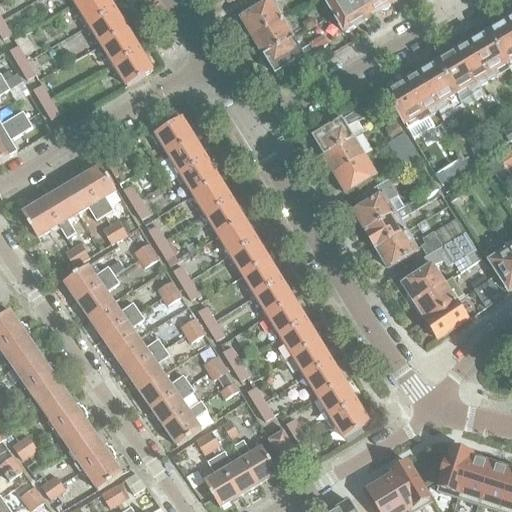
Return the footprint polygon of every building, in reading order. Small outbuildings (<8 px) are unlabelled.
[(108,0),(84,0),(76,5),(88,25),(114,9),(108,0)] [(254,14),(272,3),(276,1),(275,0),(257,0),(249,5),(254,14)] [(353,0),(352,1),(351,0),(324,0),(334,17),(337,21),(345,35),(373,18),(363,0),(361,0),(358,2),(357,0),(353,0)] [(351,0),(352,1),(353,0),(357,0),(358,2),(361,0),(363,0),(373,18),(394,5),(390,0),(351,0)] [(272,3),(254,14),(242,21),(246,28),(244,29),(251,41),(254,40),(283,22),(272,3)] [(126,29),(114,9),(88,25),(101,45),(126,29)] [(334,17),(328,21),(330,25),(337,21),(334,17)] [(302,24),(307,33),(317,27),(312,19),(302,24)] [(511,21),(489,36),(509,68),(511,66),(511,21)] [(13,37),(4,22),(0,24),(0,37),(3,43),(13,37)] [(294,40),(283,22),(254,40),(265,58),(294,40)] [(140,51),(126,29),(101,45),(114,67),(140,51)] [(294,40),(265,58),(276,77),(306,59),(329,46),(324,36),(310,44),(311,45),(301,51),(294,40)] [(509,68),(489,36),(469,48),(480,65),(470,70),(482,90),(501,79),(498,74),(509,68)] [(25,39),(17,44),(19,47),(25,57),(33,52),(25,39)] [(25,57),(19,47),(10,53),(18,68),(28,62),(25,57)] [(480,65),(469,48),(439,66),(458,99),(466,111),(480,103),(484,104),(488,111),(496,106),(491,98),(488,101),(482,90),(470,70),(480,65)] [(154,73),(140,51),(114,67),(128,89),(154,73)] [(37,77),(28,62),(18,68),(27,83),(37,77)] [(439,66),(419,78),(429,95),(419,101),(430,121),(450,109),(448,105),(458,99),(439,66)] [(9,72),(1,76),(6,84),(13,79),(9,72)] [(13,79),(6,84),(11,92),(22,85),(18,77),(13,79)] [(429,95),(419,78),(387,96),(406,127),(407,126),(411,132),(430,121),(419,101),(429,95)] [(0,98),(11,92),(6,84),(0,87),(0,98)] [(51,102),(42,88),(34,93),(43,107),(51,102)] [(60,117),(51,102),(43,107),(51,122),(60,117)] [(356,139),(359,137),(364,133),(359,124),(372,116),(368,107),(313,139),(324,158),(356,139)] [(0,124),(0,138),(28,122),(23,114),(2,127),(0,124)] [(169,157),(195,141),(182,120),(156,136),(169,157)] [(33,130),(28,122),(0,138),(0,166),(18,156),(10,143),(33,130)] [(405,136),(398,123),(388,129),(395,142),(405,136)] [(511,141),(511,131),(511,129),(503,134),(509,143),(511,141)] [(421,163),(412,148),(405,136),(395,142),(386,148),(392,160),(401,175),(421,163)] [(335,176),(367,158),(356,139),(324,158),(335,176)] [(207,161),(195,141),(169,157),(181,177),(207,161)] [(479,147),(470,152),(475,162),(485,157),(479,147)] [(508,171),(511,168),(511,154),(502,161),(508,171)] [(467,156),(461,161),(467,170),(473,166),(467,156)] [(367,158),(335,176),(347,195),(378,177),(367,158)] [(125,175),(116,161),(116,160),(107,165),(116,180),(125,175)] [(207,161),(181,177),(194,196),(219,181),(207,161)] [(500,161),(490,168),(496,177),(503,187),(511,180),(511,179),(500,162),(500,161)] [(83,180),(105,218),(114,213),(106,200),(117,193),(102,169),(83,180)] [(83,180),(63,192),(79,217),(90,211),(97,223),(105,218),(83,180)] [(231,200),(219,181),(194,196),(206,216),(231,200)] [(133,187),(124,193),(133,207),(142,202),(133,187)] [(466,196),(461,188),(447,197),(452,205),(466,196)] [(366,233),(396,214),(397,214),(390,203),(399,198),(394,190),(355,214),(366,233)] [(79,217),(63,192),(43,204),(58,229),(60,228),(67,241),(76,235),(69,223),(79,217)] [(429,205),(424,197),(405,208),(410,217),(412,215),(429,205)] [(244,220),(231,200),(206,216),(218,236),(244,220)] [(151,217),(142,202),(133,207),(142,222),(151,217)] [(58,229),(43,204),(23,216),(39,241),(58,229)] [(396,214),(366,233),(377,251),(407,233),(400,222),(396,214)] [(244,220),(218,236),(231,257),(256,241),(244,220)] [(427,258),(465,234),(456,220),(425,240),(429,247),(422,250),(427,258)] [(119,223),(111,228),(120,242),(128,238),(119,223)] [(120,242),(111,228),(104,232),(112,248),(120,242)] [(158,228),(157,228),(149,233),(158,248),(167,242),(158,228)] [(502,241),(508,237),(502,228),(496,232),(502,241)] [(407,233),(377,251),(388,270),(418,252),(407,233)] [(461,275),(482,262),(483,261),(465,234),(427,258),(424,261),(429,269),(433,267),(434,268),(442,265),(446,271),(455,266),(461,275)] [(256,241),(231,257),(243,277),(269,261),(256,241)] [(176,257),(167,242),(158,248),(167,263),(176,257)] [(511,256),(508,251),(503,244),(485,256),(509,294),(511,293),(511,292),(511,256)] [(81,246),(74,251),(83,265),(90,260),(81,246)] [(140,263),(155,254),(150,246),(135,255),(140,263)] [(83,265),(74,251),(67,255),(75,269),(83,265)] [(145,271),(159,262),(155,254),(140,263),(145,271)] [(282,282),(269,261),(243,277),(256,297),(282,282)] [(121,264),(111,271),(116,278),(126,272),(121,264)] [(433,267),(429,269),(403,286),(416,305),(445,286),(434,268),(433,267)] [(111,271),(109,269),(96,278),(89,268),(65,285),(78,303),(116,278),(111,271)] [(183,268),(173,274),(182,288),(192,283),(183,268)] [(120,286),(116,278),(78,303),(90,321),(115,304),(108,294),(120,286)] [(445,286),(416,305),(427,323),(457,304),(465,298),(453,280),(445,286)] [(474,292),(483,286),(479,281),(470,286),(474,292)] [(491,281),(483,286),(474,292),(486,310),(503,300),(491,281)] [(282,282),(256,297),(269,318),(294,302),(282,282)] [(163,300),(178,291),(173,283),(158,292),(163,300)] [(201,298),(192,283),(182,288),(191,303),(201,298)] [(168,308),(182,300),(183,299),(178,291),(163,300),(168,308)] [(307,322),(294,302),(269,318),(281,338),(307,322)] [(122,314),(115,304),(90,321),(104,341),(141,315),(134,306),(122,314)] [(468,322),(468,321),(457,304),(427,323),(428,325),(428,327),(431,332),(435,333),(439,341),(468,322)] [(207,309),(198,314),(207,329),(216,324),(207,309)] [(0,349),(29,330),(26,326),(24,327),(22,324),(19,326),(10,312),(3,317),(0,319),(0,349)] [(141,315),(104,341),(115,358),(140,340),(133,330),(145,322),(141,315)] [(196,321),(195,321),(181,330),(186,338),(201,329),(196,321)] [(307,322),(281,338),(288,349),(294,359),(319,343),(307,322)] [(225,338),(216,324),(207,329),(216,344),(225,338)] [(191,347),(206,336),(201,329),(186,338),(191,347)] [(32,333),(29,330),(0,349),(14,370),(38,353),(27,337),(32,333)] [(281,338),(272,344),(278,355),(288,349),(281,338)] [(140,340),(115,358),(128,376),(165,350),(159,342),(147,350),(140,340)] [(319,343),(294,359),(307,379),(332,363),(319,343)] [(233,349),(232,350),(224,355),(232,370),(242,364),(233,349)] [(165,350),(128,376),(140,394),(166,376),(159,366),(170,358),(165,350)] [(28,391),(57,370),(55,367),(50,370),(38,353),(14,370),(28,391)] [(209,375),(224,366),(219,358),(204,367),(209,375)] [(345,384),(332,363),(307,379),(319,400),(345,384)] [(251,378),(242,364),(232,370),(241,384),(251,378)] [(229,374),(224,366),(209,375),(214,383),(217,381),(229,374)] [(60,374),(57,370),(28,391),(42,411),(66,394),(55,377),(60,374)] [(235,385),(229,374),(217,381),(224,391),(235,385)] [(166,376),(140,394),(153,412),(190,386),(185,378),(173,386),(166,376)] [(345,384),(319,400),(332,420),(357,404),(345,384)] [(235,385),(224,391),(220,394),(225,402),(240,393),(235,385)] [(190,386),(153,412),(165,429),(190,412),(184,403),(195,394),(190,386)] [(256,409),(266,403),(257,389),(248,394),(256,409)] [(56,431),(85,410),(83,407),(78,410),(66,394),(42,411),(56,431)] [(202,403),(190,412),(165,429),(178,448),(203,431),(195,421),(208,412),(202,403)] [(275,418),(266,403),(256,409),(265,424),(275,418)] [(370,425),(357,404),(332,420),(344,440),(370,425)] [(0,419),(10,413),(4,406),(0,408),(0,419)] [(88,414),(85,410),(56,431),(70,451),(94,434),(83,417),(88,414)] [(240,437),(231,423),(231,422),(222,427),(232,442),(240,437)] [(295,422),(293,423),(287,427),(296,441),(304,436),(295,422)] [(300,460),(283,432),(269,441),(286,468),(300,460)] [(84,471),(113,451),(111,447),(106,451),(94,434),(70,451),(84,471)] [(205,439),(213,453),(221,448),(213,434),(205,439)] [(313,451),(304,436),(296,441),(305,456),(313,451)] [(18,456),(34,445),(28,438),(13,449),(18,456)] [(213,453),(205,439),(197,444),(205,458),(213,453)] [(242,460),(259,488),(279,475),(263,448),(251,455),(244,443),(235,448),(242,460)] [(39,452),(34,445),(18,456),(23,464),(39,452)] [(448,461),(438,494),(460,501),(474,460),(473,459),(474,457),(452,450),(449,461),(448,461)] [(116,455),(113,451),(84,471),(99,492),(123,476),(111,458),(116,455)] [(225,454),(217,459),(240,498),(259,488),(242,460),(233,466),(225,454)] [(0,469),(5,476),(19,466),(13,458),(0,468),(0,469)] [(240,498),(217,459),(208,464),(217,477),(205,484),(221,510),(240,498)] [(474,460),(460,501),(480,508),(494,466),(491,465),(492,463),(483,460),(482,463),(474,460)] [(394,476),(389,479),(409,511),(420,511),(433,504),(409,464),(393,474),(394,476)] [(10,484),(24,474),(19,466),(5,476),(10,484)] [(494,466),(480,508),(492,511),(501,511),(511,480),(511,472),(511,470),(511,469),(503,466),(502,469),(494,466)] [(47,496),(62,485),(57,478),(42,489),(47,496)] [(409,511),(389,479),(368,492),(379,511),(409,511)] [(511,511),(511,480),(501,511),(511,511)] [(68,493),(62,485),(47,496),(52,504),(68,493)] [(119,488),(111,492),(119,507),(127,502),(119,488)] [(26,507),(41,497),(35,489),(21,499),(26,507)] [(119,507),(111,492),(103,497),(111,511),(119,507)] [(51,511),(41,497),(26,507),(29,511),(36,511),(40,509),(42,511),(51,511)] [(11,511),(2,499),(0,500),(0,511),(11,511)] [(354,511),(349,503),(334,511),(354,511)]
